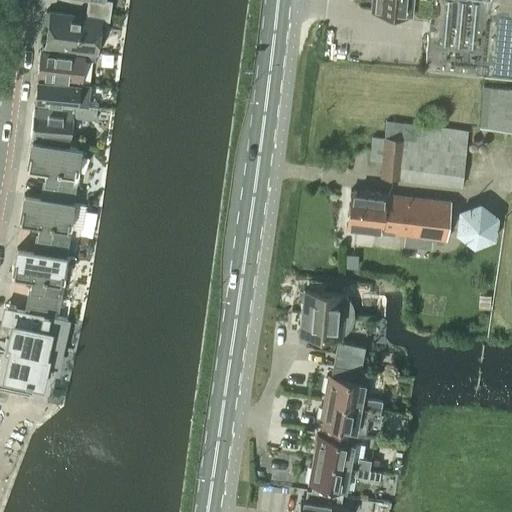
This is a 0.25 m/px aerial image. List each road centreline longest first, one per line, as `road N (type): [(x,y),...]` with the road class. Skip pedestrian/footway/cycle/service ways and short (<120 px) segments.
road 1 (primary): [(205,511),(276,0)]
road 2 (tertiary): [(0,147),(17,0)]
